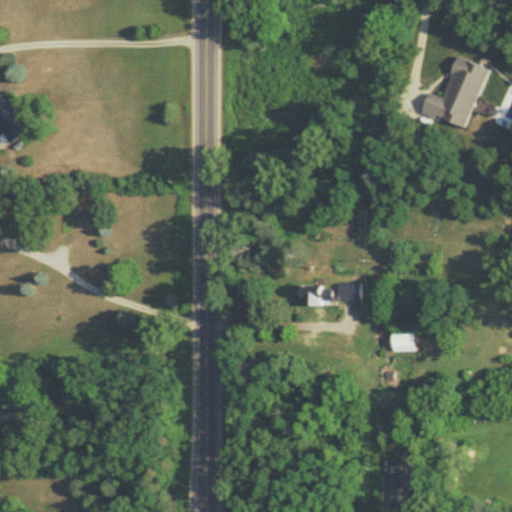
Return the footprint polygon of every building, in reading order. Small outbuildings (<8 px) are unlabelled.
[(489,68),(460,58),(445,98),(431,93),(424,114),(467,129),(489,68)] [(14,100),(0,106),(0,118),(13,143),(32,134),(14,100)] [(362,284),(339,283),(339,290),(300,289),(300,303),(362,304),(362,284)] [(417,352),(417,328),(394,328),(394,352),(417,352)] [(391,457),(390,509),(408,509),(408,493),(416,493),(417,457),(391,457)]
